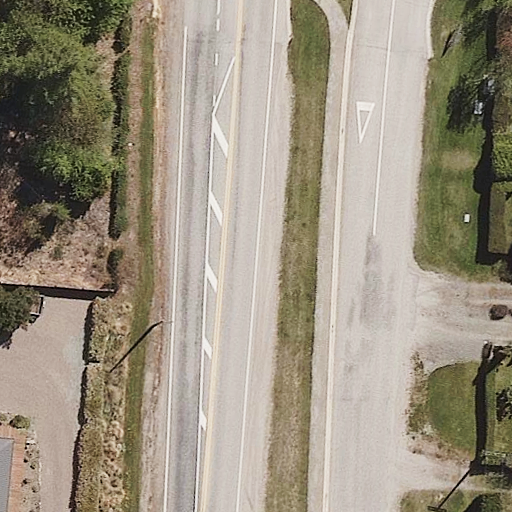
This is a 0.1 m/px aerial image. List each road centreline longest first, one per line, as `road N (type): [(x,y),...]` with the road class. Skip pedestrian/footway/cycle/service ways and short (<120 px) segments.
road 1 (residential): [(358,511),(370,237),(393,0)]
road 2 (secondary): [(199,511),(228,0)]
